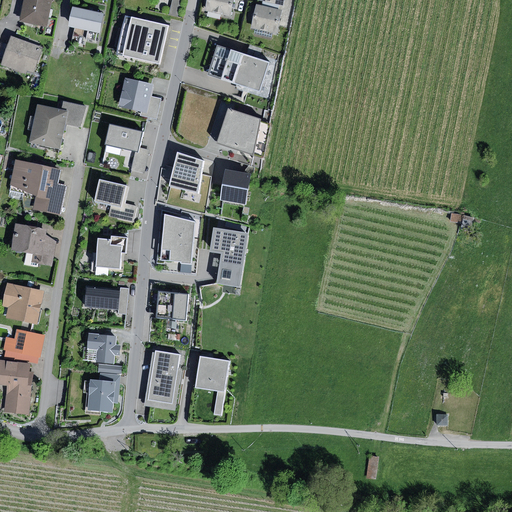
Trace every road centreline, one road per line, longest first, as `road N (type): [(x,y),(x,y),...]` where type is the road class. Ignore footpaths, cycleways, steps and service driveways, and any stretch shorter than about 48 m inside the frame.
road 1 (residential): [(195,0),(150,191),(127,430),(37,435)]
road 2 (residential): [(37,435),(79,167)]
road 3 (track): [(106,432),(116,458),(132,469),(338,511)]
